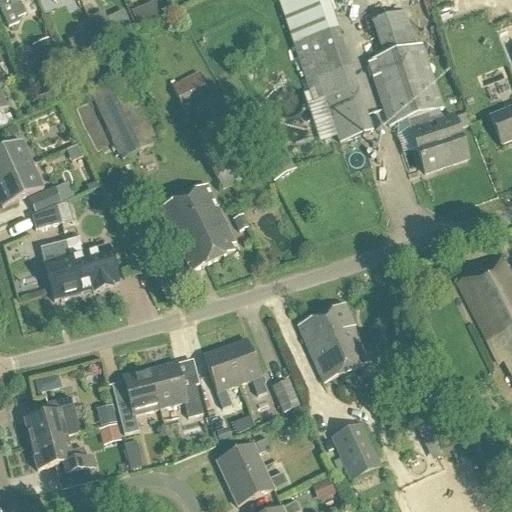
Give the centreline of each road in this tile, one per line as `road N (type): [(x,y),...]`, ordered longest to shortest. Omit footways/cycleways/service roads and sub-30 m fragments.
road 1 (residential): [(0,366),(197,317),(511,217)]
road 2 (residential): [(196,511),(176,487),(148,481),(21,511)]
